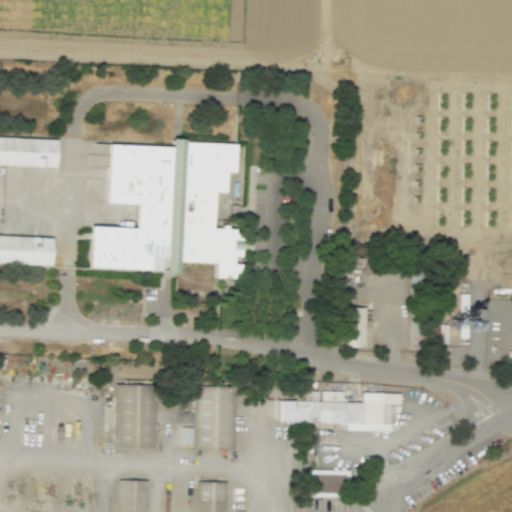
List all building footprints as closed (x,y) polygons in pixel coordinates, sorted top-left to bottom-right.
[(0,136),(55,139),(53,166),(0,163),(0,136)] [(232,171),(225,171),(223,190),(213,191),(212,227),(244,228),(242,278),(214,276),(215,262),(177,261),(176,272),(165,271),(165,257),(159,257),(159,269),(87,266),(89,225),(135,227),(136,203),(106,201),(108,143),(170,146),(170,137),(183,138),(183,141),(234,143),(232,171)] [(0,234),(52,237),(51,264),(0,261),(0,234)] [(412,260),(431,261),(430,351),(411,351),(412,260)] [(364,306),(363,347),(343,346),(344,306),(364,306)] [(457,337),(465,337),(465,318),(458,317),(457,337)] [(446,343),(445,323),(438,324),(439,343),(446,343)] [(116,385),(156,385),(156,450),(116,451),(116,385)] [(190,385),(231,386),(230,448),(189,447),(190,385)] [(281,400),(320,400),(320,390),(341,390),(342,401),(361,401),(361,392),(397,393),(397,403),(389,403),(389,430),(345,428),(345,421),(280,421),(281,400)] [(308,469),(346,469),(346,496),(308,496),(308,469)] [(116,511),(116,480),(149,481),(149,511),(116,511)] [(193,511),(194,481),(224,481),(223,511),(193,511)]
